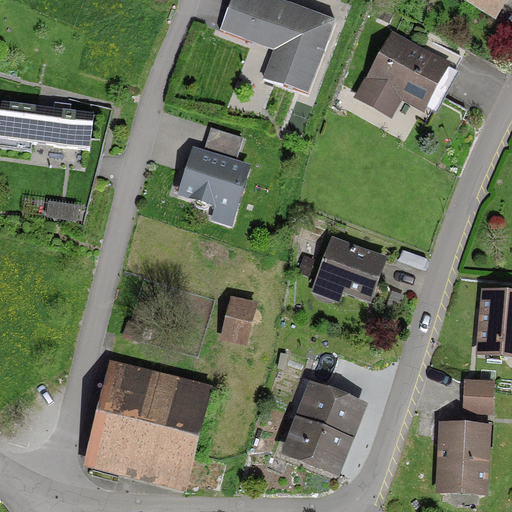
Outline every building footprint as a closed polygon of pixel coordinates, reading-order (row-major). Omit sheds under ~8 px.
[(270,52),(260,80),(305,98),(333,24),(272,1),(269,8),(246,0),(229,0),(217,32),(249,44),(254,30),(276,38),(270,52)] [(467,0),(490,15),(500,0),(467,0)] [(416,52),(390,38),(366,80),(400,99),(404,92),(424,103),(450,55),(423,39),(416,52)] [(29,145),(86,152),(91,116),(0,104),(0,149),(28,153),(29,145)] [(217,129),(211,148),(243,157),(249,137),(217,129)] [(256,172),(201,155),(188,197),(225,209),(221,222),(239,227),(256,172)] [(73,222),(75,209),(62,207),(60,220),(73,222)] [(331,243),(316,283),(363,301),(378,261),(331,243)] [(511,297),(482,295),(477,350),(511,352),(511,297)] [(227,310),(221,331),(240,335),(246,315),(227,310)] [(134,340),(138,328),(127,325),(123,337),(134,340)] [(183,482),(203,403),(106,379),(86,457),(183,482)] [(497,384),(472,383),(471,412),(496,413),(497,384)] [(357,408),(312,390),(286,455),(331,473),(357,408)] [(484,430),(440,428),(437,488),(481,490),(484,430)]
